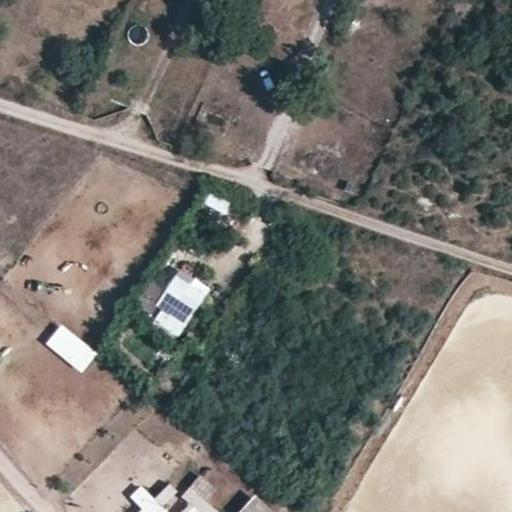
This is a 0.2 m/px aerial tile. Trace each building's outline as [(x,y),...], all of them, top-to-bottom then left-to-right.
[(151,315),(179,334),(207,294),(179,275),(169,288),(154,310),(151,315)] [(140,301),(154,310),(169,288),(156,278),(140,301)] [(64,326),(48,344),(82,372),(98,354),(64,326)] [(156,498),(164,505),(179,489),(171,482),(156,498)] [(140,511),(171,511),(164,505),(156,498),(143,485),(132,496),(145,508),(140,511)] [(195,505),(201,511),(219,511),(220,511),(192,486),(184,495),(195,505)]
